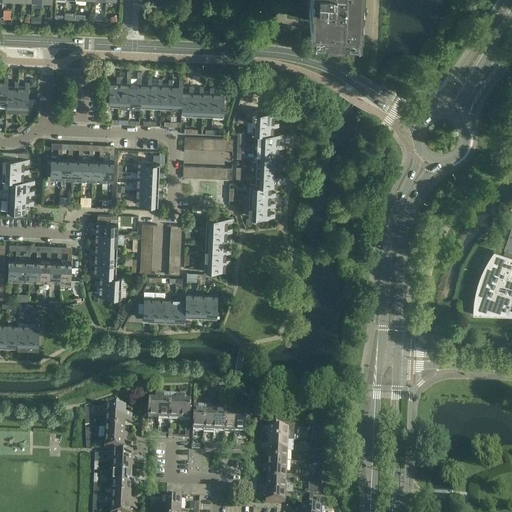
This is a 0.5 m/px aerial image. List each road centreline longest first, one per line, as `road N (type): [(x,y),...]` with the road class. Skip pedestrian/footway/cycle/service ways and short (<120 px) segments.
road 1 (residential): [(0,232),(68,235),(69,211),(171,215),(173,158)]
road 2 (tertiary): [(127,46),(270,52),(348,77)]
road 3 (tertiary): [(421,153),(386,245),(380,358)]
road 4 (tertiary): [(398,359),(399,247),(407,210),(433,161)]
road 5 (tertiary): [(380,358),(372,511)]
road 6 (tertiary): [(391,511),(398,359)]
road 7 (residential): [(173,158),(173,143),(161,135),(44,130)]
road 8 (tertiary): [(511,8),(446,114)]
